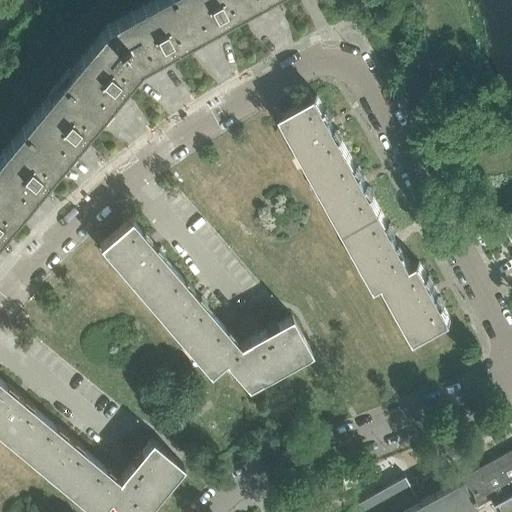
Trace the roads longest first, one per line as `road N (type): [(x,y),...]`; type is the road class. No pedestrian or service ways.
road 1 (residential): [(511,346),(352,56),(339,52),(306,61),(129,173),(0,303)]
road 2 (residential): [(209,511),(246,480),(283,463),(511,383)]
